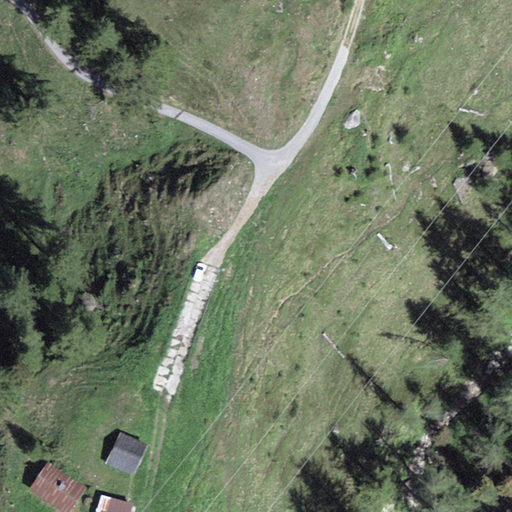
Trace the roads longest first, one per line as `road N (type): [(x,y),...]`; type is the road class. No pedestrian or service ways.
road 1 (track): [(8,0),(73,70),(263,158),(294,146),(329,87),(359,0)]
road 2 (track): [(263,158),(250,206),(215,257),(163,390)]
